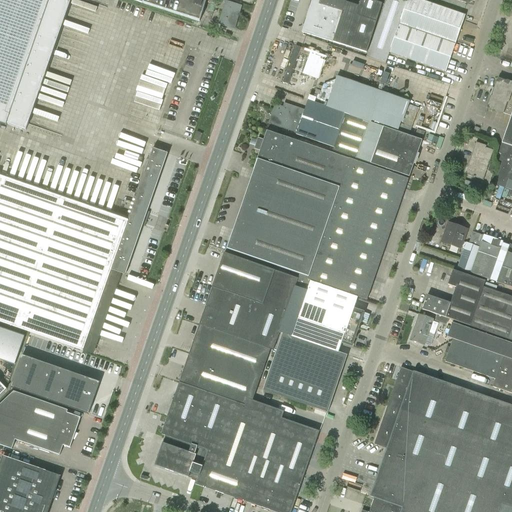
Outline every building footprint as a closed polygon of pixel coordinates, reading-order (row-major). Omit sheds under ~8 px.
[(0,0),(0,124),(7,127),(7,125),(26,131),(71,0),(0,0)] [(207,0),(128,0),(201,22),(207,0)] [(360,0),(356,15),(343,11),(346,0),(311,0),(302,33),(367,53),(382,4),(375,2),(375,0),(360,0)] [(455,44),(465,16),(417,0),(386,0),(380,19),(455,44)] [(234,28),(239,11),(235,10),(236,6),(226,2),(219,24),(234,28)] [(455,44),(380,19),(367,57),(386,64),(389,53),(445,73),(455,44)] [(295,46),(282,83),(288,85),(299,53),(301,48),(295,46)] [(301,48),(299,53),(322,61),(324,56),(301,48)] [(312,61),(309,72),(313,73),(317,62),(312,61)] [(511,84),(498,79),(487,109),(503,114),(504,113),(511,116),(502,144),(511,147),(511,84)] [(318,86),(314,98),(318,99),(322,88),(318,86)] [(356,159),(368,123),(307,102),(304,111),(289,106),(287,110),(275,105),(269,124),(297,133),(296,135),(334,148),(333,151),(356,159)] [(409,178),(422,142),(368,123),(356,159),(409,178)] [(424,133),(416,130),(415,136),(423,139),(424,133)] [(255,170),(227,250),(246,256),(300,275),(298,279),(306,281),(307,280),(308,278),(315,256),(338,188),(348,160),(267,131),(264,140),(258,138),(257,141),(255,147),(254,149),(260,151),(257,160),(253,169),(255,170)] [(196,132),(193,140),(199,142),(202,134),(196,132)] [(483,181),(493,152),(485,149),(486,147),(476,144),(465,175),(483,181)] [(493,185),(505,189),(511,173),(511,169),(511,147),(502,144),(499,154),(501,155),(499,161),(501,162),(493,185)] [(0,175),(0,322),(83,351),(111,271),(125,276),(168,154),(153,149),(128,221),(0,175)] [(307,280),(306,281),(310,283),(310,281),(366,300),(381,256),(408,181),(348,160),(338,188),(315,256),(308,278),(307,280)] [(471,216),(469,228),(474,229),(477,217),(471,216)] [(466,243),(463,242),(467,231),(448,224),(441,243),(463,251),(466,243)] [(469,244),(466,243),(463,251),(456,269),(488,281),(497,257),(502,243),(472,233),(469,244)] [(504,259),(497,257),(488,281),(496,283),(511,288),(511,246),(509,245),(504,259)] [(310,283),(306,281),(298,279),(298,280),(224,254),(149,469),(272,511),(290,511),(318,432),(244,406),(254,378),(260,380),(270,351),(272,351),(279,333),(282,334),(291,337),(310,283)] [(507,341),(511,327),(511,298),(483,289),(485,282),(453,271),(448,285),(456,288),(450,304),(427,296),(421,311),(436,316),(447,320),(507,341)] [(310,283),(291,337),(338,353),(341,346),(352,349),(364,314),(353,310),(357,299),(310,283)] [(423,346),(432,321),(418,316),(409,341),(423,346)] [(445,326),(447,320),(436,316),(434,322),(445,326)] [(511,394),(511,345),(452,325),(447,338),(452,340),(444,363),(495,381),(492,388),(511,394)] [(0,359),(15,365),(25,337),(0,328),(0,359)] [(338,353),(291,337),(282,334),(262,391),(327,413),(346,356),(338,353)] [(22,356),(10,388),(88,415),(99,382),(22,356)] [(410,381),(413,372),(401,368),(398,376),(410,381)] [(511,511),(511,406),(413,372),(410,381),(398,376),(374,445),(386,449),(370,497),(374,498),(369,511),(366,511),(362,510),(361,511),(511,511)] [(0,405),(0,445),(12,450),(15,440),(60,456),(63,446),(70,449),(80,418),(67,414),(67,411),(13,393),(0,405)] [(3,457),(0,464),(0,511),(47,511),(60,477),(3,457)]
